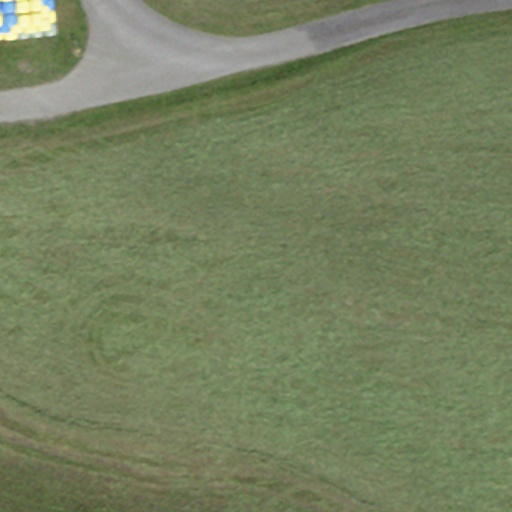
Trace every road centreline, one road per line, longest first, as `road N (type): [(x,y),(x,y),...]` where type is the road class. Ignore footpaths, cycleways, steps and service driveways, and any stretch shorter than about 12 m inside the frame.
road 1 (unclassified): [(141,67),(460,0)]
road 2 (unclassified): [(0,104),(82,90),(141,67)]
